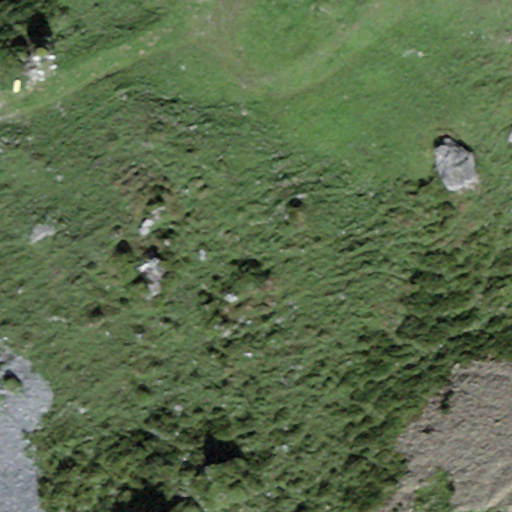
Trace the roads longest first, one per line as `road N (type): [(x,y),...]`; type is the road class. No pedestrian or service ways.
road 1 (track): [(230,0),(211,24),(0,112)]
road 2 (track): [(211,24),(249,72),(279,84),(368,34),(396,0)]
